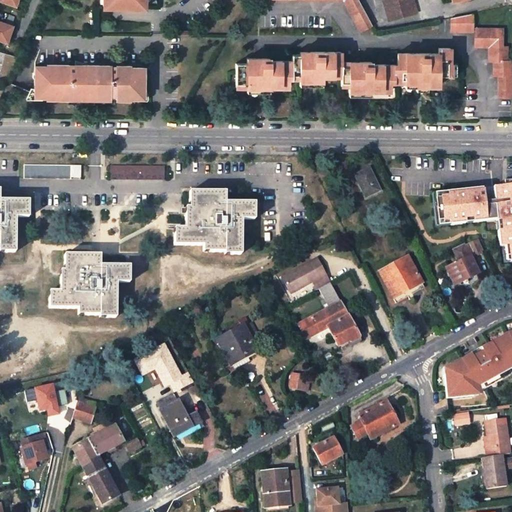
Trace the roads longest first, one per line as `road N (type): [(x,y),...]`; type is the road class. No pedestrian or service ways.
road 1 (residential): [(0,136),(511,139)]
road 2 (residential): [(421,354),(133,511)]
road 3 (residential): [(421,354),(435,511)]
